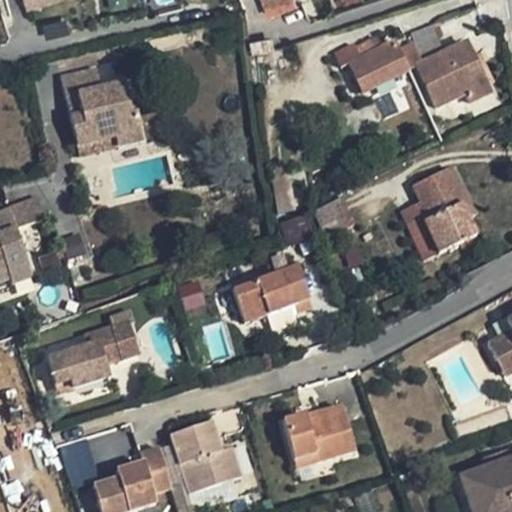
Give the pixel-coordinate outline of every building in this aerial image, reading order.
[(24,0),(27,8),(54,0),(24,0)] [(293,0),(262,0),(269,15),(296,6),(293,0)] [(346,10),(343,0),(341,0),(334,2),(337,13),(346,10)] [(370,0),(343,0),(346,10),(371,2),(370,0)] [(434,26),(410,34),(420,58),(442,51),(439,40),(442,39),(438,26),(435,27),(434,26)] [(377,40),(355,50),(360,60),(381,50),(377,40)] [(354,47),(335,55),(341,69),(349,66),(362,95),(417,69),(436,110),(465,96),(469,105),(490,96),(466,45),(422,66),(412,47),(399,53),(394,43),(381,50),(360,60),(354,47)] [(124,86),(101,91),(96,70),(60,78),(65,100),(77,97),(81,117),(70,120),(77,148),(114,139),(117,149),(142,143),(134,106),(130,107),(124,86)] [(77,97),(65,100),(70,120),(81,117),(77,97)] [(114,139),(77,148),(79,158),(117,149),(114,139)] [(420,204),(416,206),(439,256),(476,239),(468,220),(453,188),(458,186),(450,170),(413,188),(420,204)] [(458,186),(453,188),(468,220),(474,217),(459,185),(458,186)] [(38,199),(23,204),(31,226),(46,221),(38,199)] [(354,226),(341,199),(314,212),(327,239),(354,226)] [(0,273),(6,271),(9,280),(11,286),(32,279),(16,231),(31,226),(23,204),(9,209),(9,210),(15,229),(0,233),(0,273)] [(439,256),(416,206),(401,213),(424,263),(439,256)] [(9,210),(0,212),(0,233),(15,229),(9,210)] [(312,238),(305,218),(282,226),(288,246),(312,238)] [(296,269),(232,292),(244,326),(292,309),(295,317),(311,311),(296,269)] [(6,271),(0,273),(0,282),(9,280),(6,271)] [(201,303),(195,285),(179,291),(183,308),(201,303)] [(165,298),(162,288),(151,292),(154,302),(165,298)] [(202,308),(201,303),(183,308),(185,313),(202,308)] [(270,325),(295,317),(292,309),(267,318),(270,325)] [(112,330),(112,332),(129,327),(133,326),(130,313),(109,320),(112,330)] [(510,334),(487,346),(495,363),(504,358),(509,368),(511,365),(511,320),(505,324),(510,334)] [(86,349),(47,361),(55,386),(69,382),(72,390),(108,380),(104,367),(138,356),(129,327),(112,332),(112,330),(83,338),(86,349)] [(504,358),(495,363),(503,379),(511,374),(511,365),(509,368),(504,358)] [(69,382),(55,386),(57,395),(72,390),(69,382)] [(320,413),(281,424),(293,465),(314,458),(316,465),(354,454),(343,415),(322,421),(320,413)] [(211,424),(169,437),(172,446),(187,498),(189,497),(241,480),(231,450),(221,454),(211,424)] [(187,498),(172,446),(159,450),(170,491),(175,511),(182,511),(193,509),(189,497),(187,498)] [(170,491),(159,450),(158,450),(139,455),(141,465),(115,473),(117,480),(92,487),(99,511),(138,511),(156,507),(153,497),(170,491)] [(506,452),(480,461),(483,471),(510,462),(506,452)] [(294,471),(316,465),(314,458),(293,465),(294,471)] [(469,511),(511,511),(511,461),(510,462),(483,471),(458,480),(469,511)]
